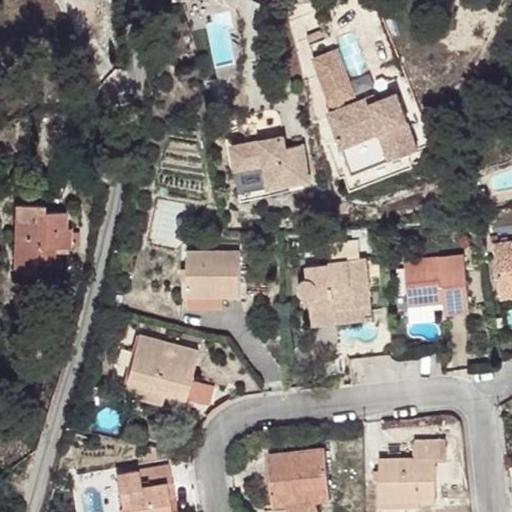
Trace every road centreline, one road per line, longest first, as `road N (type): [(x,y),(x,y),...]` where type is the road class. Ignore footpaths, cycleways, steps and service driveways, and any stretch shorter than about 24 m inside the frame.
road 1 (residential): [(33,511),(95,299),(143,0)]
road 2 (residential): [(214,511),(205,463),(217,437),(251,413),(445,392),(465,392),(479,403)]
